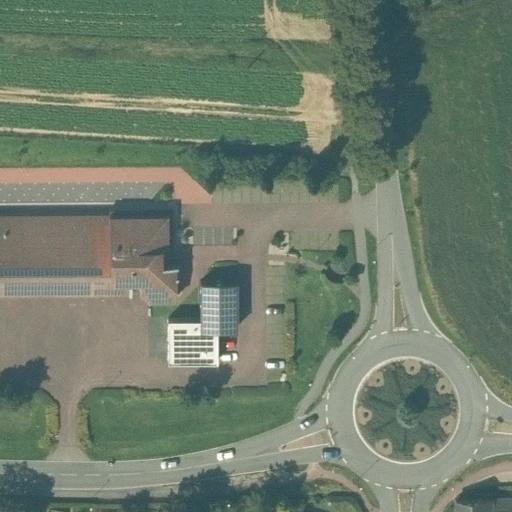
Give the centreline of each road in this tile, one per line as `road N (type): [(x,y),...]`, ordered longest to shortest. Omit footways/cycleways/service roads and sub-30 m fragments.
road 1 (secondary): [(344,437),(193,466),(0,471)]
road 2 (residential): [(362,0),(391,215)]
road 3 (residential): [(391,215),(379,348)]
road 4 (residential): [(420,344),(391,215)]
